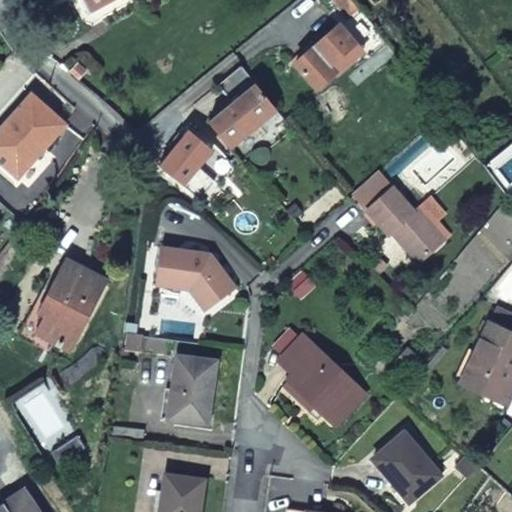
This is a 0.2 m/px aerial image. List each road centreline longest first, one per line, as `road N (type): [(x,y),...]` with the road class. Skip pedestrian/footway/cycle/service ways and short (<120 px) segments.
road 1 (residential): [(36,58),(143,146),(184,104)]
road 2 (residential): [(245,511),(256,426),(313,468)]
